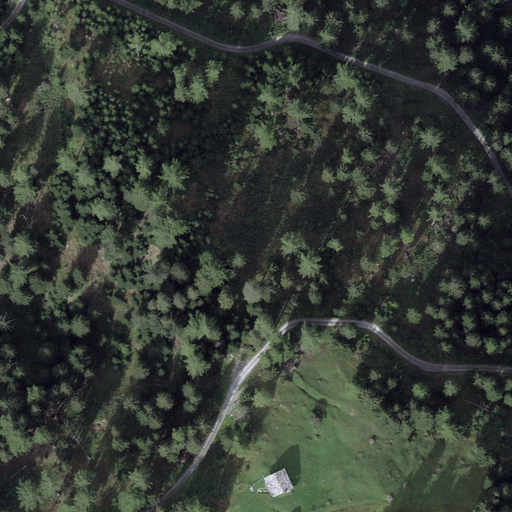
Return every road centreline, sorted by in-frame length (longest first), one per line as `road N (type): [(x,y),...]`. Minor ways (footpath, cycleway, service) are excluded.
road 1 (track): [(150,511),(219,426),(233,386),(295,323),(360,322),(427,367),(511,369)]
road 2 (track): [(511,193),(466,114),(440,92),(296,37),(226,49),(118,0)]
